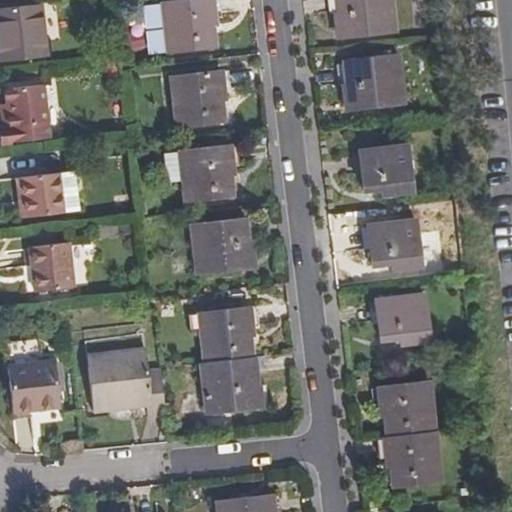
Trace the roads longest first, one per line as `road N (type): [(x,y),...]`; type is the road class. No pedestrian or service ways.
road 1 (residential): [(326,444),(273,0)]
road 2 (residential): [(0,482),(326,444)]
